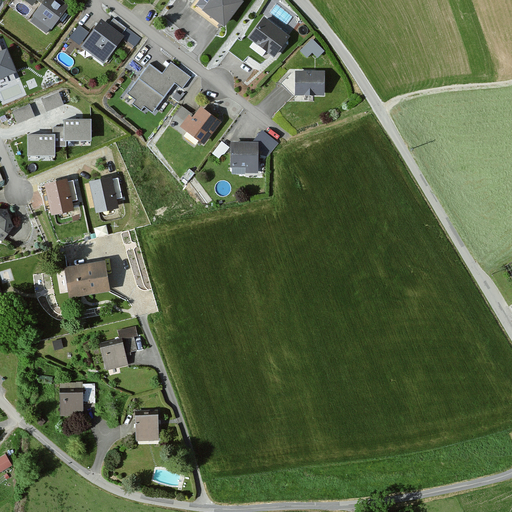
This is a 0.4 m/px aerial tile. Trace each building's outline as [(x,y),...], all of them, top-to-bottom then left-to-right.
[(70,8),(59,0),(46,0),(42,6),(29,23),(49,37),(70,8)] [(239,0),(211,0),(202,13),(226,30),(245,4),(239,0)] [(263,19),(247,40),(252,44),(249,48),(262,58),(265,53),(274,60),(290,39),(263,19)] [(121,37),(102,22),(81,48),(103,66),(122,43),(125,39),(121,37)] [(70,35),(82,43),(90,31),(78,23),(70,35)] [(121,37),(125,39),(122,43),(131,50),(140,38),(127,29),(121,37)] [(324,52),(311,39),(300,51),(307,58),(312,53),(317,58),(324,52)] [(0,50),(0,81),(17,74),(6,48),(0,51),(0,50)] [(162,72),(150,63),(129,91),(137,97),(133,103),(141,110),(144,106),(152,112),(175,81),(183,88),(192,76),(171,61),(162,72)] [(324,72),(296,72),(295,96),(324,97),(324,72)] [(59,91),(41,98),(46,111),(64,104),(59,91)] [(30,103),(12,110),(17,122),(35,116),(30,103)] [(191,111),(181,125),(205,142),(221,120),(201,106),(195,114),(191,111)] [(91,117),(64,117),(64,125),(64,139),(91,139),(91,117)] [(64,125),(53,125),(53,133),(55,133),(55,145),(64,145),(64,139),(64,125)] [(258,140),(258,147),(268,155),(279,142),(262,128),(253,140),(258,140)] [(53,133),(27,133),(27,153),(55,154),(55,145),(55,133),(53,133)] [(253,140),(231,140),(231,166),(245,166),(245,172),(258,172),(258,147),(258,140),(253,140)] [(110,174),(90,178),(97,210),(117,206),(115,197),(111,177),(110,174)] [(67,175),(46,180),(52,211),(74,206),(72,198),(68,179),(67,175)] [(118,176),(111,177),(115,197),(122,195),(118,176)] [(68,179),(72,198),(78,197),(73,178),(68,179)] [(0,207),(0,239),(3,239),(14,225),(6,208),(0,207)] [(105,259),(62,265),(67,296),(109,290),(105,259)] [(136,325),(117,329),(119,338),(122,338),(125,351),(144,347),(141,334),(138,335),(136,325)] [(61,337),(52,340),(54,349),(63,346),(61,337)] [(119,338),(99,343),(105,370),(128,365),(125,351),(122,338),(119,338)] [(82,389),(84,389),(84,403),(97,403),(96,382),(82,382),(82,389)] [(82,389),(59,389),(59,415),(84,414),(84,403),(84,389),(82,389)] [(159,411),(135,411),(135,438),(159,438),(159,411)] [(36,422),(41,426),(46,420),(41,416),(36,422)] [(5,453),(0,455),(0,471),(11,465),(5,453)]
